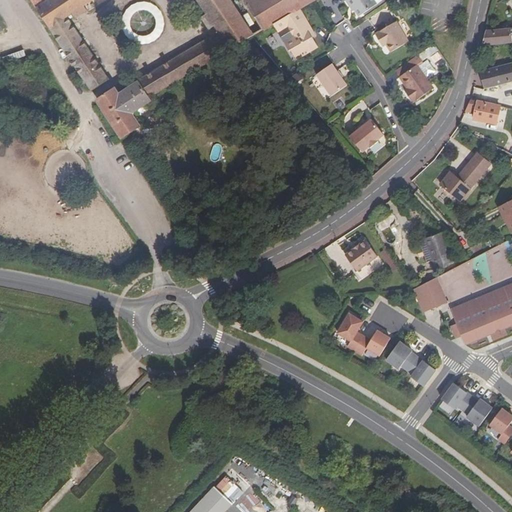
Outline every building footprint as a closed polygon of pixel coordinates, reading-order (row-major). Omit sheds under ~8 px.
[(93,0),(197,0),(207,14),(202,18),(210,30),(215,26),(219,32),(213,36),(139,81),(119,94),(115,88),(97,100),(122,138),(140,126),(132,113),(151,101),(253,35),(231,0),(230,0),(31,0),(70,59),(91,91),(109,80),(100,65),(67,17),(72,14),(76,20),(88,11),(84,6),(93,0)] [(300,8),(313,0),(244,0),(262,30),(268,27),(273,24),(296,10),(300,8)] [(377,4),(374,0),(345,0),(346,1),(348,0),(355,11),(359,17),(377,4)] [(355,11),(348,0),(346,1),(353,11),(355,11)] [(125,5),(125,42),(163,42),(163,5),(125,5)] [(316,36),(300,8),(296,10),(313,38),(316,36)] [(296,10),(273,24),(278,33),(288,27),(293,36),(284,42),(290,52),(292,51),(297,60),(319,47),(313,38),(296,10)] [(409,42),(396,21),(376,34),(382,44),(385,43),(387,46),(391,52),(409,42)] [(219,32),(215,26),(210,30),(213,36),(219,32)] [(262,30),(258,32),(263,41),(273,36),(268,27),(262,30)] [(511,42),(511,28),(486,31),(482,45),(511,42)] [(432,55),(439,50),(435,44),(428,48),(432,55)] [(434,88),(427,78),(436,72),(427,58),(423,61),(418,55),(395,71),(400,77),(399,77),(407,88),(404,90),(413,103),(434,88)] [(511,63),(480,72),(484,89),(511,82),(511,63)] [(347,86),(332,64),(316,75),(332,97),(347,86)] [(476,109),(478,101),(471,100),(467,107),(476,109)] [(496,124),(499,111),(504,112),(505,108),(478,101),(476,109),(474,119),(496,124)] [(372,119),(350,137),(363,153),(369,147),(368,145),(376,139),(378,141),(385,135),(372,119)] [(370,148),(378,141),(376,139),(368,145),(369,147),(370,148)] [(511,155),(511,143),(507,141),(502,150),(511,155)] [(460,201),(491,164),(477,153),(457,178),(455,180),(448,174),(440,184),(460,201)] [(511,231),(511,199),(498,207),(511,232),(511,231)] [(454,262),(444,232),(425,238),(425,239),(432,261),(435,268),(454,262)] [(432,261),(425,239),(419,241),(427,262),(432,261)] [(378,257),(366,240),(345,255),(357,271),(357,272),(378,257)] [(397,269),(384,250),(380,252),(394,272),(397,269)] [(439,277),(414,289),(425,310),(449,301),(439,277)] [(511,284),(451,310),(457,324),(451,326),(456,339),(462,337),(465,345),(471,343),(471,344),(478,342),(477,340),(492,334),(494,340),(507,335),(505,329),(511,326),(511,327),(511,284)] [(351,341),(357,332),(363,322),(350,314),(338,333),(351,341)] [(391,339),(378,331),(372,341),(367,348),(381,356),(391,339)] [(355,351),(364,336),(357,332),(351,341),(348,346),(355,351)] [(367,348),(372,341),(364,336),(355,351),(363,355),(367,348)] [(402,366),(413,351),(401,342),(387,360),(399,369),(402,366)] [(407,370),(418,356),(413,351),(402,366),(407,370)] [(413,375),(424,360),(418,356),(407,370),(413,375)] [(413,375),(412,377),(424,386),(437,369),(424,360),(413,375)] [(457,407),(467,393),(454,383),(442,400),(455,409),(457,407)] [(462,411),(473,397),(467,393),(457,407),(462,411)] [(468,415),(479,401),(473,397),(462,411),(468,415)] [(468,415),(467,417),(480,426),(493,408),(480,399),(479,401),(468,415)] [(511,416),(502,409),(490,425),(503,434),(509,425),(511,421),(511,416)] [(511,434),(511,427),(509,425),(503,434),(499,439),(505,444),(511,434)] [(229,473),(219,483),(226,490),(237,481),(229,473)] [(214,511),(225,501),(207,485),(182,511),(214,511)]
